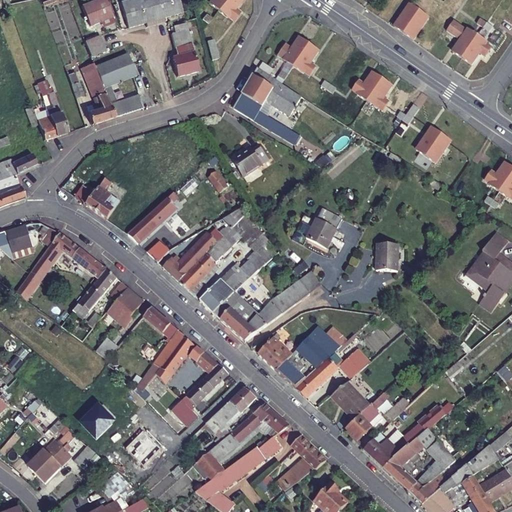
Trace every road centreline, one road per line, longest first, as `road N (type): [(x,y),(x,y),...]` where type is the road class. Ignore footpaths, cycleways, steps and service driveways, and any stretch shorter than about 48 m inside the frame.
road 1 (residential): [(405,511),(98,235),(40,208)]
road 2 (residential): [(40,208),(50,181),(93,139),(186,109),(225,83),(274,0)]
road 3 (secondary): [(319,0),(477,109)]
